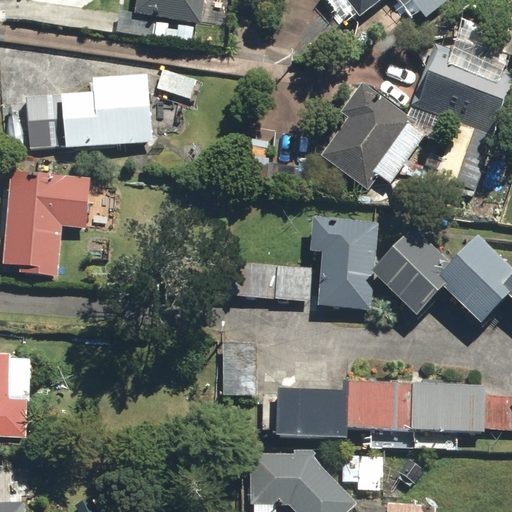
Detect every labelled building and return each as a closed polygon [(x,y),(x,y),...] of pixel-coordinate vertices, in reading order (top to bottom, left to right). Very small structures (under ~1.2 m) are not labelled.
[(207,0),(140,0),(138,18),(204,27),(207,0)] [(345,0),(363,21),(389,0),(409,0),(428,22),(455,0),(345,0)] [(458,56),(438,48),(414,109),(456,125),(435,178),(476,194),(511,104),(511,103),(511,76),(508,75),(503,90),(452,70),(458,56)] [(198,81),(164,71),(159,91),(192,100),(198,81)] [(70,153),(157,145),(151,79),(96,84),(98,97),(69,100),(69,98),(27,102),(31,152),(70,149),(70,153)] [(420,126),(366,87),(345,116),(351,121),(323,161),(371,195),(382,180),(393,187),(428,138),(417,130),(420,126)] [(93,182),(14,176),(9,241),(7,269),(24,271),(23,277),(61,281),(65,230),(89,232),(93,182)] [(374,314),(381,228),(317,223),(314,256),(325,257),(321,310),(374,314)] [(422,321),(448,295),(453,288),(446,281),(458,268),(421,233),(377,278),(422,321)] [(9,241),(0,240),(0,273),(6,274),(7,269),(9,241)] [(484,330),(511,300),(511,297),(507,292),(511,286),(511,268),(484,242),(458,268),(446,281),(453,288),(448,295),(484,330)] [(312,306),(314,270),(234,265),(231,300),(312,306)] [(257,398),(257,346),(225,346),(225,398),(257,398)] [(13,357),(0,356),(0,440),(29,441),(29,404),(31,404),(32,363),(13,362),(13,357)] [(350,431),(415,433),(416,388),(347,387),(346,396),(346,431),(350,431)] [(487,435),(487,431),(488,399),(488,390),(416,388),(415,433),(487,435)] [(350,441),(350,431),(346,431),(346,396),(283,394),(283,397),(265,396),(264,432),(275,433),(275,439),(350,441)] [(511,399),(488,399),(487,431),(511,431),(511,399)] [(355,511),(360,509),(318,462),(318,455),(298,454),(298,461),(256,459),(254,511),(279,511),(280,507),(295,508),(298,511),(355,511)] [(346,458),(345,484),(360,485),(360,491),(385,492),(386,460),(346,458)] [(429,472),(408,460),(396,482),(417,493),(429,472)] [(0,468),(0,511),(11,511),(12,501),(7,501),(7,469),(0,468)]
